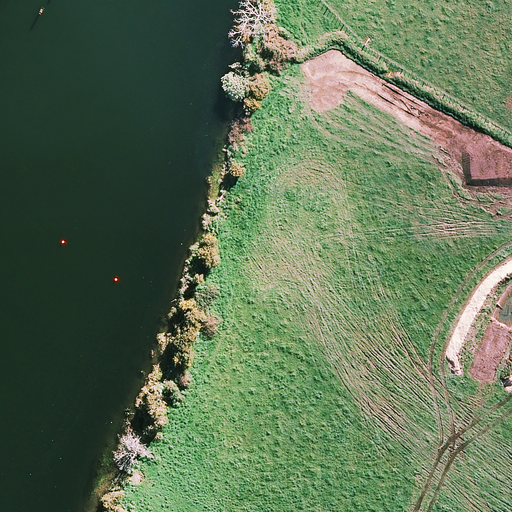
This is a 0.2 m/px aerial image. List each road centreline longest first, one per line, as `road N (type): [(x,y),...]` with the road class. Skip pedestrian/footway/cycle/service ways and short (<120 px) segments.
road 1 (motorway): [(511,507),(407,428),(0,159)]
road 2 (motorway): [(0,114),(511,462)]
